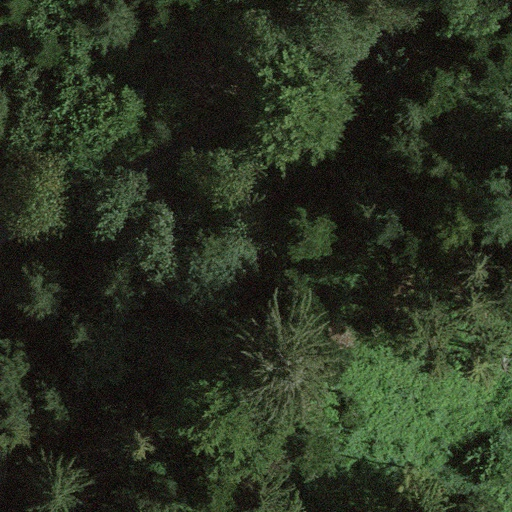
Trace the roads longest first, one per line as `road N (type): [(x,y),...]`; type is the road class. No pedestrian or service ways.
road 1 (track): [(380,0),(135,404),(57,511)]
road 2 (track): [(0,446),(135,404)]
